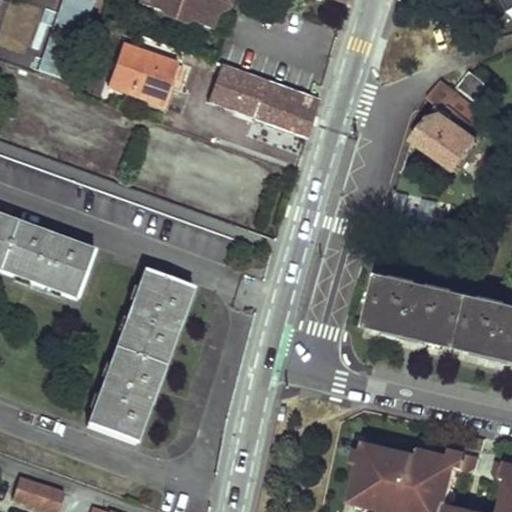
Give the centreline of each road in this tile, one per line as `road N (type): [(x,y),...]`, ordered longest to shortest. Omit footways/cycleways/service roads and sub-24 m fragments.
road 1 (tertiary): [(375,0),(266,359)]
road 2 (residential): [(266,359),(511,423)]
road 3 (tertiary): [(266,359),(235,511)]
